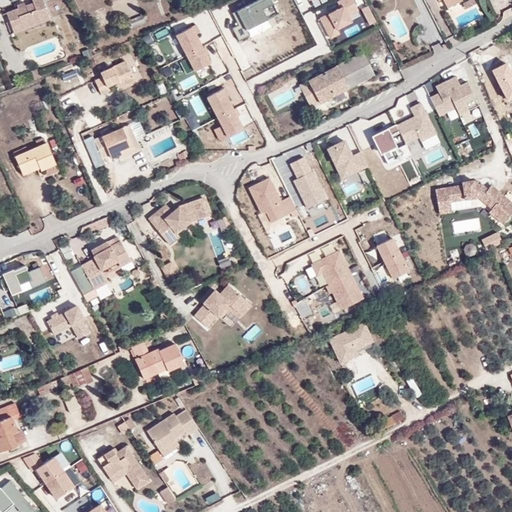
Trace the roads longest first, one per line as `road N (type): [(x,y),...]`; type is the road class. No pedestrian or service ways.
road 1 (residential): [(511,21),(332,124),(211,167)]
road 2 (unknown): [(181,310),(130,224),(101,196),(75,136),(80,107)]
road 3 (residential): [(211,167),(0,252)]
road 4 (residential): [(211,167),(295,323)]
road 5 (residential): [(511,369),(364,446)]
road 6 (track): [(231,510),(364,446)]
